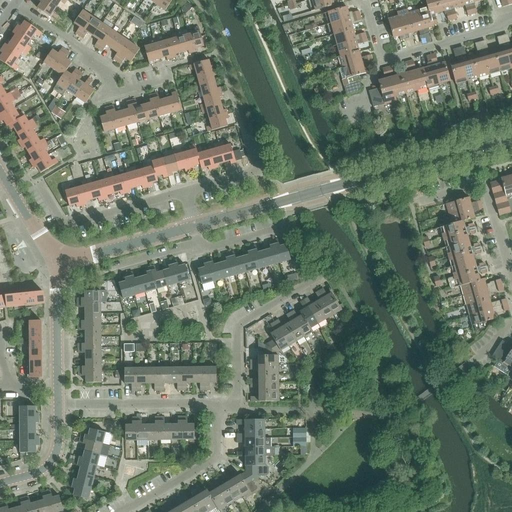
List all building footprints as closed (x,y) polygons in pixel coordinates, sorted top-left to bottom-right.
[(46,0),(38,0),(39,0),(41,2),(37,8),(42,11),(51,17),(54,20),(57,15),(53,13),(57,7),(46,0)] [(158,0),(156,4),(165,11),(172,0),(158,0)] [(312,0),(316,11),(335,5),(333,0),(312,0)] [(425,0),(428,8),(433,25),(438,24),(435,14),(440,12),(436,0),(425,0)] [(446,11),(448,21),(453,20),(447,0),(436,0),(440,12),(446,11)] [(447,0),(453,20),(457,18),(454,8),(460,7),(457,0),(447,0)] [(465,5),(468,15),(473,14),(468,0),(457,0),(460,7),(465,5)] [(480,1),(479,0),(468,0),(473,14),(477,13),(474,3),(480,1)] [(187,4),(182,9),(186,13),(191,9),(190,8),(187,4)] [(328,12),(331,24),(360,15),(359,11),(349,14),(347,7),(328,12)] [(428,8),(418,11),(425,34),(429,33),(428,28),(434,27),(433,25),(428,8)] [(76,33),(80,36),(93,17),(83,10),(74,23),(80,27),(76,33)] [(42,11),(40,13),(49,19),(51,17),(42,11)] [(418,11),(408,13),(414,32),(419,31),(420,35),(425,34),(418,11)] [(408,34),(414,32),(408,13),(399,16),(405,39),(410,38),(408,34)] [(331,24),(334,35),(353,29),(351,23),(362,20),(360,15),(331,24)] [(405,39),(399,16),(388,19),(394,38),(400,36),(401,41),(405,39)] [(93,36),(102,23),(93,17),(80,36),(84,39),(88,33),(93,36)] [(292,17),(286,19),(288,28),(295,26),(292,17)] [(18,25),(16,29),(31,40),(35,34),(39,37),(42,33),(25,21),(21,27),(18,25)] [(98,49),(111,30),(102,23),(93,36),(99,40),(94,46),(98,49)] [(189,34),(194,53),(198,51),(198,48),(204,46),(199,27),(194,28),(195,33),(189,34)] [(31,40),(16,29),(13,33),(16,35),(12,40),(29,52),(32,48),(28,45),(31,40)] [(355,36),(353,29),(334,35),(337,46),(366,37),(365,33),(355,36)] [(111,30),(98,49),(102,52),(107,45),(112,49),(121,36),(111,30)] [(510,30),(500,31),(501,38),(511,37),(510,30)] [(176,33),(182,53),(188,51),(189,54),(194,53),(189,34),(182,36),(181,32),(176,33)] [(167,41),(172,59),(177,58),(176,54),(182,53),(176,33),(172,34),(173,39),(167,41)] [(121,36),(112,49),(118,53),(113,59),(117,62),(130,43),(121,36)] [(337,46),(340,57),(359,51),(358,45),(368,42),(366,37),(337,46)] [(160,59),(166,57),(167,60),(172,59),(167,41),(160,42),(159,38),(154,39),(160,59)] [(154,61),(160,59),(154,39),(150,40),(151,45),(144,47),(150,65),(155,64),(154,61)] [(26,56),(29,52),(12,40),(8,46),(6,44),(3,48),(18,59),(22,53),(26,56)] [(130,43),(117,62),(121,64),(125,58),(131,62),(140,49),(130,43)] [(501,72),(511,69),(505,45),(501,47),(502,51),(495,53),(501,72)] [(18,59),(3,48),(0,52),(3,54),(0,57),(0,60),(16,71),(19,67),(15,64),(18,59)] [(44,63),(53,69),(66,50),(62,48),(58,54),(52,50),(44,63)] [(53,69),(63,76),(66,71),(72,63),(66,59),(70,53),(66,50),(53,69)] [(490,75),(501,72),(495,53),(489,55),(488,50),(483,52),(490,75)] [(340,57),(344,67),(373,59),(371,55),(361,58),(359,51),(340,57)] [(39,52),(36,57),(42,61),(45,56),(39,52)] [(479,78),(490,75),(483,52),(479,53),(480,57),(474,59),(479,78)] [(438,64),(435,54),(431,55),(439,85),(451,81),(445,62),(438,64)] [(440,88),(439,85),(431,55),(427,57),(429,67),(423,69),(428,88),(429,91),(440,88)] [(468,81),(479,78),(474,59),(467,61),(466,57),(461,58),(468,81)] [(456,84),(468,81),(461,58),(457,59),(458,63),(451,65),(456,84)] [(373,59),(344,67),(339,68),(343,80),(347,95),(359,92),(362,87),(359,76),(366,74),(364,67),(374,64),(373,59)] [(195,69),(197,75),(215,70),(214,66),(211,67),(209,60),(189,65),(191,70),(195,69)] [(416,70),(413,60),(409,61),(417,91),(428,88),(423,69),(416,70)] [(417,91),(409,61),(405,63),(407,73),(401,75),(406,94),(417,91)] [(395,97),(406,94),(401,75),(394,77),(392,66),(387,68),(395,97)] [(369,91),(374,107),(397,101),(395,97),(387,68),(383,69),(386,79),(379,81),(381,88),(369,91)] [(66,71),(63,76),(57,84),(67,91),(80,72),(76,69),(71,75),(66,71)] [(196,88),(215,82),(213,76),(217,75),(215,70),(197,75),(199,82),(194,83),(196,88)] [(85,84),(79,80),(84,74),(80,72),(67,91),(76,97),(85,84)] [(40,78),(35,83),(40,87),(45,81),(40,78)] [(85,84),(76,97),(86,104),(94,91),(89,87),(93,81),(89,78),(85,84)] [(203,97),(222,92),(220,88),(217,88),(215,82),(196,88),(197,92),(201,91),(203,97)] [(173,97),(166,99),(170,114),(182,110),(175,88),(170,90),(173,97)] [(7,94),(3,89),(0,90),(0,104),(13,96),(11,92),(7,94)] [(222,92),(203,97),(205,104),(200,105),(202,110),(221,104),(220,98),(223,97),(222,92)] [(170,114),(166,99),(160,100),(158,93),(153,94),(159,117),(170,114)] [(159,117),(153,94),(149,96),(151,103),(144,105),(149,120),(159,117)] [(13,96),(0,104),(0,117),(15,108),(12,103),(16,100),(13,96)] [(149,120),(144,105),(138,107),(136,99),(131,101),(138,123),(149,120)] [(138,123),(131,101),(127,102),(129,109),(122,111),(127,126),(138,123)] [(209,119),(228,114),(226,110),(223,110),(221,104),(202,110),(203,114),(208,113),(209,119)] [(57,106),(52,113),(61,119),(65,112),(57,106)] [(109,107),(116,129),(127,126),(122,111),(116,113),(114,106),(109,107)] [(116,129),(109,107),(105,108),(107,115),(100,117),(104,132),(116,129)] [(9,126),(25,116),(22,112),(18,114),(15,108),(0,117),(0,120),(1,122),(4,121),(7,127),(9,126)] [(477,116),(479,123),(491,120),(489,113),(477,116)] [(209,119),(211,126),(207,127),(208,132),(228,126),(226,120),(229,119),(228,114),(209,119)] [(25,116),(9,126),(11,130),(14,128),(17,134),(35,123),(32,119),(28,122),(25,116)] [(479,123),(477,116),(466,119),(468,126),(479,123)] [(37,127),(35,123),(17,134),(21,139),(18,141),(20,145),(37,135),(33,130),(37,127)] [(452,126),(454,133),(464,131),(462,123),(452,126)] [(449,128),(441,130),(442,136),(450,134),(449,128)] [(26,148),(29,153),(47,143),(44,139),(40,141),(37,135),(20,145),(23,149),(26,148)] [(120,142),(114,144),(116,151),(122,149),(120,142)] [(218,143),(224,163),(230,161),(231,164),(236,163),(236,161),(233,152),(231,145),(224,146),(223,142),(218,143)] [(30,161),(32,165),(48,155),(45,149),(49,147),(47,143),(29,153),(32,159),(30,161)] [(209,151),(214,169),(218,168),(218,165),(224,163),(218,143),(214,144),(215,149),(209,151)] [(185,152),(190,171),(195,169),(194,166),(200,164),(201,164),(196,149),(195,145),(190,146),(192,151),(185,152)] [(214,169),(209,151),(202,153),(201,148),(196,149),(201,164),(200,164),(202,169),(208,167),(209,170),(214,169)] [(190,171),(185,152),(179,154),(178,150),(173,151),(178,171),(185,169),(186,172),(190,171)] [(240,150),(233,152),(236,161),(243,159),(242,158),(245,157),(244,150),(240,151),(240,150)] [(178,171),(173,151),(168,152),(170,157),(163,159),(168,177),(173,176),(172,172),(178,171)] [(48,155),(32,165),(34,169),(37,167),(41,173),(58,163),(56,158),(52,161),(48,155)] [(156,177),(157,177),(163,175),(164,178),(168,177),(163,159),(157,160),(156,156),(151,157),(152,162),(156,177)] [(152,162),(148,163),(149,168),(142,169),(148,188),(152,186),(151,183),(158,181),(157,177),(156,177),(152,162)] [(148,188),(142,169),(136,171),(135,167),(130,168),(136,188),(142,186),(143,189),(148,188)] [(136,188),(130,168),(126,169),(127,174),(121,176),(126,194),(130,193),(129,189),(136,188)] [(507,197),(511,196),(511,176),(511,171),(506,173),(507,177),(501,179),(502,180),(503,185),(505,191),(506,196),(507,198),(507,197)] [(126,194),(121,176),(114,177),(113,173),(108,174),(114,194),(120,192),(121,195),(126,194)] [(114,194),(108,174),(104,175),(105,180),(99,182),(104,200),(108,199),(107,196),(114,194)] [(99,201),(104,200),(99,182),(92,184),(91,179),(86,180),(92,200),(98,198),(99,201)] [(83,186),(77,188),(82,206),(86,205),(86,202),(92,200),(86,180),(82,182),(83,186)] [(490,183),(492,189),(503,185),(502,180),(490,183)] [(77,207),(82,206),(77,188),(70,190),(69,185),(64,186),(70,206),(76,204),(77,207)] [(492,189),(493,194),(505,191),(503,185),(492,189)] [(493,194),(495,199),(506,196),(505,191),(493,194)] [(495,199),(496,205),(508,202),(507,197),(507,198),(506,196),(495,199)] [(446,204),(449,214),(482,205),(481,200),(471,203),(469,198),(446,204)] [(496,205),(498,210),(510,207),(508,202),(496,205)] [(473,212),(484,209),(482,205),(449,214),(452,224),(463,221),(464,221),(475,218),(473,212)] [(498,210),(499,216),(511,213),(510,207),(498,210)] [(440,228),(443,237),(466,231),(464,221),(463,221),(452,224),(440,227),(440,228)] [(466,231),(443,237),(446,247),(469,241),(466,231)] [(273,240),(280,263),(291,260),(289,254),(287,245),(280,246),(278,239),(273,240)] [(280,263),(273,240),(269,242),(271,249),(264,251),(269,266),(280,263)] [(469,241),(446,247),(449,257),(472,251),(469,241)] [(269,266),(264,251),(258,253),(256,245),(251,247),(258,269),(269,266)] [(258,269),(251,247),(247,248),(249,255),(242,257),(247,272),(258,269)] [(472,251),(449,257),(451,267),(475,260),(472,251)] [(247,272),(242,257),(236,259),(234,252),(229,253),(236,275),(247,272)] [(220,263),(225,278),(236,275),(229,253),(225,254),(227,261),(220,263)] [(207,259),(214,281),(225,278),(220,263),(214,265),(212,258),(207,259)] [(172,261),(178,283),(190,280),(185,265),(179,267),(177,259),(172,261)] [(214,281),(207,259),(203,260),(205,268),(198,270),(202,285),(214,281)] [(475,260),(451,267),(454,277),(477,270),(475,260)] [(167,286),(178,283),(172,261),(167,262),(170,269),(163,271),(167,286)] [(155,266),(150,267),(156,289),(167,286),(163,271),(157,273),(155,266)] [(148,275),(141,277),(145,292),(156,289),(150,267),(146,268),(148,275)] [(448,278),(451,289),(461,286),(480,280),(477,270),(454,277),(448,278)] [(134,295),(145,292),(141,277),(135,279),(133,272),(128,273),(134,295)] [(123,299),(134,295),(128,273),(124,274),(126,282),(119,283),(123,299)] [(297,274),(285,277),(287,283),(298,280),(297,274)] [(464,296),(503,285),(501,279),(490,282),(489,284),(486,285),(484,279),(480,280),(461,286),(464,296)] [(101,283),(91,285),(91,286),(91,291),(101,291),(101,283)] [(493,293),(504,290),(503,285),(464,296),(467,305),(490,299),(488,293),(492,292),(493,293)] [(319,291),(334,315),(342,310),(339,306),(332,293),(327,295),(323,288),(319,291)] [(78,298),(78,303),(101,303),(101,291),(91,291),(85,291),(85,298),(78,298)] [(334,315),(319,291),(316,293),(320,300),(316,302),(326,319),(334,315)] [(45,303),(43,292),(25,294),(26,309),(37,307),(37,304),(45,303)] [(25,294),(6,295),(7,307),(14,307),(15,310),(26,309),(25,294)] [(182,296),(172,299),(174,307),(184,304),(182,296)] [(326,319),(316,302),(312,304),(308,298),(304,300),(318,324),(326,319)] [(467,305),(469,315),(508,304),(507,299),(496,302),(495,303),(491,304),(490,299),(467,305)] [(302,315),(310,329),(311,328),(318,324),(304,300),(300,302),(304,309),(300,312),(302,315)] [(85,308),(85,314),(101,314),(101,303),(78,303),(78,308),(85,308)] [(476,331),(485,328),(483,323),(495,319),(494,313),(497,312),(499,313),(510,310),(508,304),(469,315),(472,326),(474,325),(476,331)] [(302,315),(298,317),(294,310),(290,313),(305,337),(313,332),(311,328),(310,329),(302,315)] [(305,337),(290,313),(286,315),(290,322),(287,324),(297,341),(305,337)] [(78,321),(78,326),(101,325),(101,314),(85,314),(85,321),(78,321)] [(297,341),(287,324),(283,326),(279,320),(275,322),(289,346),(297,341)] [(42,340),(42,321),(30,321),(30,329),(27,329),(27,340),(42,340)] [(265,345),(278,352),(289,346),(275,322),(271,324),(275,331),(271,334),(274,340),(265,345)] [(85,330),(86,337),(101,337),(101,325),(78,326),(78,330),(85,330)] [(101,348),(101,337),(86,337),(86,344),(78,344),(78,348),(101,348)] [(30,359),(42,359),(42,340),(27,340),(27,352),(30,351),(30,359)] [(509,353),(511,348),(511,346),(502,340),(499,346),(509,353)] [(251,365),(256,365),(279,365),(278,352),(265,345),(265,355),(258,356),(259,361),(250,361),(251,365)] [(498,361),(494,367),(499,369),(508,375),(511,370),(511,368),(511,348),(509,353),(499,346),(492,357),(498,361)] [(86,353),(86,359),(102,359),(101,348),(78,348),(78,353),(86,353)] [(27,378),(43,377),(42,359),(30,359),(31,366),(27,366),(27,378)] [(78,366),(78,371),(102,371),(102,359),(86,359),(86,366),(78,366)] [(279,365),(256,365),(251,365),(251,370),(259,370),(259,374),(279,374),(279,365)] [(187,383),(194,383),(193,367),(182,368),(182,391),(187,391),(187,383)] [(200,390),(205,390),(205,367),(193,367),(194,383),(200,383),(200,390)] [(216,367),(205,367),(205,390),(210,390),(210,383),(217,383),(216,367)] [(137,391),(136,368),(125,368),(125,384),(132,384),(132,391),(137,391)] [(141,384),(148,384),(148,368),(136,368),(137,391),(141,391),(141,384)] [(155,391),(159,391),(159,368),(148,368),(148,384),(155,384),(155,391)] [(164,383),(171,383),(171,368),(159,368),(159,391),(164,391),(164,383)] [(177,391),(182,391),(182,368),(171,368),(171,383),(177,383),(177,391)] [(102,371),(78,371),(79,376),(86,376),(86,383),(102,383),(102,371)] [(279,374),(259,374),(259,379),(251,379),(251,383),(279,383),(279,374)] [(279,383),(251,383),(251,388),(259,388),(259,392),(279,392),(279,383)] [(259,392),(259,397),(251,397),(251,402),(279,401),(279,392),(259,392)] [(20,418),(39,418),(39,413),(36,413),(36,406),(25,406),(25,402),(20,402),(20,418)] [(137,440),(137,417),(132,417),(132,425),(125,425),(126,441),(137,440)] [(137,440),(149,440),(148,425),(142,425),(142,417),(137,417),(137,440)] [(149,440),(160,440),(160,417),(155,417),(155,425),(148,425),(149,440)] [(165,417),(160,417),(160,440),(171,440),(171,424),(165,424),(165,417)] [(171,440),(183,440),(183,417),(178,417),(178,424),(171,424),(171,440)] [(187,417),(183,417),(183,440),(195,440),(194,429),(194,424),(187,424),(187,417)] [(15,425),(15,430),(36,429),(36,423),(39,423),(39,418),(20,418),(20,425),(15,425)] [(245,425),(245,429),(265,429),(265,420),(237,420),(237,425),(245,425)] [(20,434),(20,441),(39,441),(39,436),(36,436),(36,429),(15,430),(15,434),(20,434)] [(81,433),(80,438),(103,444),(106,432),(90,429),(89,435),(81,433)] [(265,429),(245,429),(245,434),(237,434),(237,438),(265,438),(265,429)] [(293,437),(306,437),(306,429),(293,429),(293,437)] [(306,437),(293,437),(293,446),(306,446),(306,437)] [(86,445),(85,451),(100,455),(103,444),(80,438),(79,443),(86,445)] [(271,438),(265,438),(237,438),(237,443),(245,443),(245,447),(271,447),(271,438)] [(36,446),(39,446),(39,441),(20,441),(21,458),(25,457),(25,453),(36,453),(36,446)] [(274,456),(274,447),(271,447),(245,447),(245,452),(237,452),(237,457),(243,457),(243,456),(265,456),(274,456)] [(76,455),(75,460),(97,466),(100,455),(85,451),(83,457),(76,455)] [(246,472),(259,479),(259,476),(266,476),(269,473),(268,467),(266,464),(265,464),(265,456),(243,456),(243,457),(243,461),(245,461),(245,466),(249,466),(246,472)] [(81,467),(79,473),(94,477),(97,466),(75,460),(74,465),(81,467)] [(242,497),(231,477),(229,472),(224,475),(228,482),(225,484),(235,501),(242,497)] [(258,488),(254,482),(259,479),(246,472),(243,478),(241,475),(236,477),(235,475),(231,477),(242,497),(251,492),(252,492),(257,489),(258,488)] [(92,488),(94,477),(79,473),(78,479),(70,478),(69,482),(92,488)] [(227,506),(235,501),(225,484),(221,486),(217,480),(213,482),(227,506)] [(89,499),(92,488),(69,482),(68,487),(75,489),(73,495),(89,499)] [(209,493),(217,507),(219,511),(227,506),(213,482),(209,484),(213,491),(209,493)] [(217,507),(209,493),(207,490),(203,492),(199,485),(195,488),(209,511),(217,507)] [(198,511),(208,511),(209,511),(195,488),(191,490),(195,497),(191,499),(198,511)] [(51,490),(46,491),(51,511),(58,511),(64,511),(59,495),(53,497),(51,490)] [(40,511),(51,511),(46,491),(41,493),(44,500),(37,502),(40,511)] [(183,495),(180,497),(188,511),(198,511),(191,499),(188,501),(183,495)] [(28,511),(40,511),(37,502),(31,504),(29,496),(24,498),(28,511)] [(178,511),(188,511),(180,497),(176,499),(180,506),(176,508),(178,511)] [(16,511),(28,511),(24,498),(20,499),(22,506),(15,508),(16,511)] [(4,511),(16,511),(15,508),(9,510),(7,503),(2,504),(4,511)]
